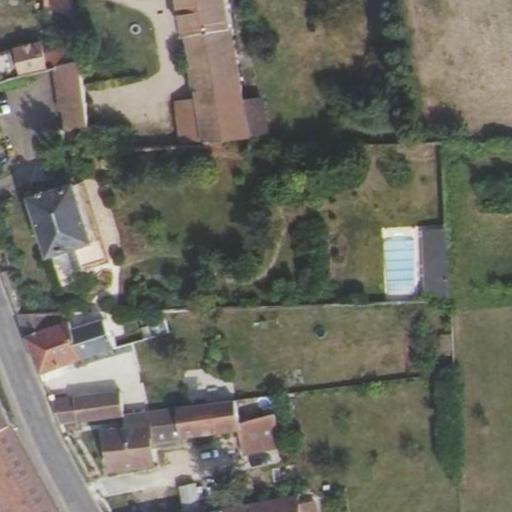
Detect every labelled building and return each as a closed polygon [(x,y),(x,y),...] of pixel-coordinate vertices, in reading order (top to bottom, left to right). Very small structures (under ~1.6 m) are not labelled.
[(73,6),(72,0),(47,0),(48,15),(73,6)] [(252,135),(232,13),(230,0),(180,0),(205,141),(252,135)] [(51,66),(46,43),(24,48),(29,71),(51,66)] [(29,71),(24,48),(4,53),(7,66),(13,64),(16,75),(29,71)] [(94,155),(80,58),(59,64),(67,126),(78,125),(82,156),(94,155)] [(16,75),(13,64),(7,66),(0,67),(0,78),(13,75),(16,75)] [(19,97),(13,75),(0,78),(0,90),(3,101),(19,97)] [(95,242),(78,185),(71,187),(69,181),(57,185),(59,190),(33,198),(40,222),(31,225),(34,235),(44,233),(53,261),(71,255),(70,250),(95,242)] [(450,265),(448,230),(431,231),(432,265),(450,265)] [(452,302),(450,272),(432,271),(433,302),(452,302)] [(30,310),(26,301),(16,304),(20,313),(30,310)] [(82,327),(80,311),(60,312),(63,326),(73,323),(75,326),(82,327)] [(95,324),(93,311),(80,311),(82,327),(83,329),(95,324)] [(86,359),(77,331),(75,326),(73,323),(63,326),(54,329),(49,312),(20,313),(44,374),(86,359)] [(116,348),(106,320),(95,324),(83,329),(77,331),(86,359),(116,348)] [(128,415),(124,391),(54,400),(62,420),(65,425),(128,415)] [(0,430),(14,423),(0,394),(0,430)] [(284,435),(279,412),(245,418),(240,399),(210,402),(146,413),(135,414),(131,415),(132,426),(113,429),(120,470),(160,463),(156,440),(238,428),(239,433),(242,433),(245,443),(284,435)] [(146,413),(144,404),(134,405),(135,414),(146,413)] [(61,511),(14,423),(0,430),(0,511),(61,511)] [(246,452),(286,443),(284,435),(245,443),(246,452)] [(206,511),(207,511),(201,481),(185,484),(189,511),(206,511)] [(318,511),(317,501),(302,503),(300,497),(221,508),(207,511),(206,511),(318,511)]
